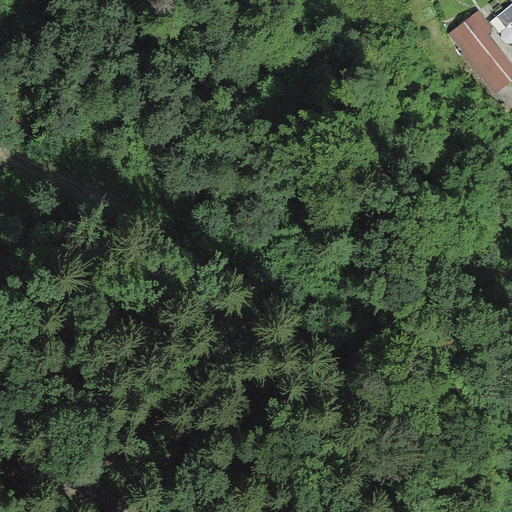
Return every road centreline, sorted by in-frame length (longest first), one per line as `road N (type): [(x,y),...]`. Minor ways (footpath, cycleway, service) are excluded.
road 1 (track): [(0,156),(163,230),(292,318),(362,394),(426,511)]
road 2 (track): [(130,511),(53,476),(0,463)]
